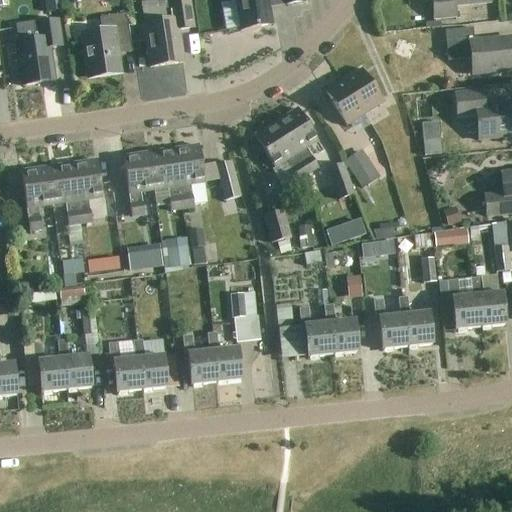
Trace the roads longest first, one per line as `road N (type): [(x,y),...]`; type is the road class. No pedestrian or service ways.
road 1 (residential): [(0,449),(511,390)]
road 2 (residential): [(0,134),(235,96),(291,65),(353,0)]
